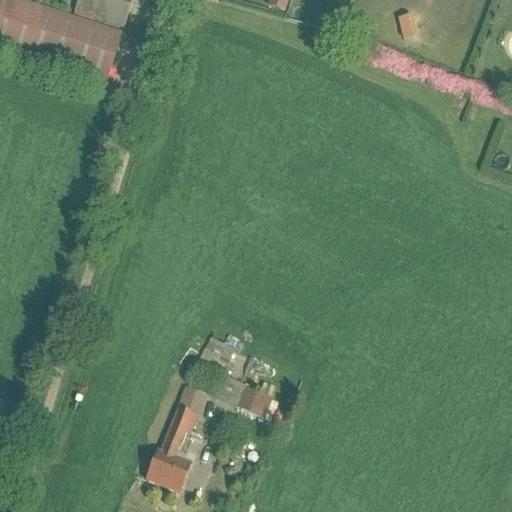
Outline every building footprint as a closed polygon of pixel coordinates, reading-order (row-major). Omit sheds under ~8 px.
[(132,0),(75,0),(72,11),(123,28),(132,0)] [(292,0),(273,0),(270,10),(288,15),(292,0)] [(111,82),(125,43),(14,5),(1,44),(111,82)] [(400,40),(414,37),(410,18),(396,21),(400,40)] [(224,372),(233,351),(208,340),(199,361),(224,372)] [(214,402),(235,409),(242,387),(221,381),(214,402)] [(235,411),(245,415),(253,395),(243,391),(235,411)] [(198,421),(175,411),(143,484),(175,498),(188,468),(180,464),(198,421)]
